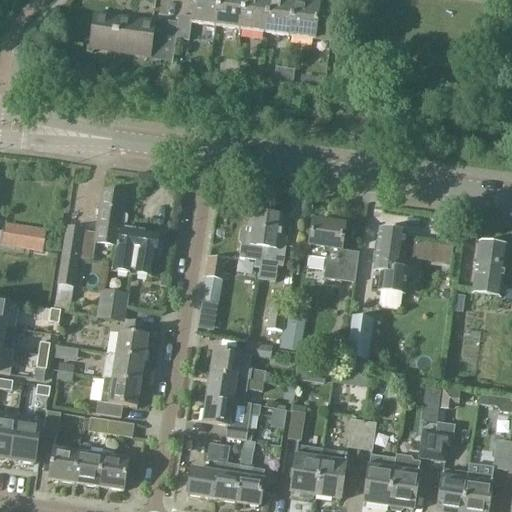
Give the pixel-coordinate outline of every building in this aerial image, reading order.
[(178,16),(177,27),(175,40),(188,42),(191,24),(215,27),(218,0),(193,0),(191,18),(178,16)] [(218,0),(215,27),(239,31),(243,0),(218,0)] [(243,0),(239,31),(264,34),(268,0),(243,0)] [(268,0),(264,34),(289,38),(294,2),(285,1),(285,0),(268,0)] [(304,0),(293,0),(294,2),(289,38),(331,43),(335,11),(319,9),(319,5),(310,4),(310,1),(304,0)] [(172,63),(175,40),(177,27),(97,16),(93,49),(146,56),(145,59),(172,63)] [(226,72),(234,74),(235,62),(227,61),(226,72)] [(246,64),(235,62),(234,74),(244,75),(246,64)] [(275,80),(283,81),(284,70),(276,68),(275,80)] [(295,71),(284,70),(283,81),(293,83),(295,71)] [(94,244),(116,247),(119,231),(120,225),(122,225),(126,223),(128,217),(124,213),(122,213),(126,194),(103,190),(94,244)] [(239,258),(260,262),(267,216),(250,213),(248,229),(244,228),(240,231),(238,242),(241,245),(239,258)] [(276,268),(282,269),(287,240),(281,239),(284,218),(267,216),(260,262),(257,281),(274,284),(276,268)] [(344,226),(312,222),(307,258),(326,261),(323,281),(354,285),(357,261),(339,258),(344,226)] [(2,246),(41,252),(45,232),(5,226),(2,246)] [(55,304),(70,306),(82,230),(67,227),(55,304)] [(158,237),(119,231),(116,247),(112,271),(151,278),(158,237)] [(406,235),(379,231),(372,272),(379,273),(376,292),(403,296),(407,272),(400,271),(406,235)] [(173,245),(165,244),(163,254),(162,253),(161,260),(160,260),(157,280),(167,282),(173,245)] [(433,246),(430,264),(450,267),(453,249),(433,246)] [(471,296),(500,301),(506,249),(478,246),(472,290),(471,296)] [(201,302),(217,305),(225,262),(209,259),(201,302)] [(101,292),(99,306),(125,310),(127,296),(101,292)] [(464,298),(454,297),(452,314),(462,315),(464,298)] [(0,305),(0,328),(3,329),(13,330),(16,308),(0,305)] [(99,306),(97,319),(124,323),(125,310),(99,306)] [(58,326),(60,313),(50,311),(48,324),(58,326)] [(267,332),(281,334),(284,313),(270,311),(267,332)] [(284,313),(281,334),(279,350),(297,352),(299,343),(301,344),(305,316),(284,313)] [(346,360),(344,374),(365,377),(366,363),(368,364),(374,322),(351,318),(345,360),(346,360)] [(119,332),(115,357),(144,361),(148,337),(141,336),(142,325),(127,322),(125,333),(119,332)] [(40,344),(38,357),(48,359),(50,346),(40,344)] [(251,358),(252,358),(270,361),(272,350),(246,345),(243,356),(251,358)] [(214,350),(210,375),(263,383),(265,374),(250,371),(252,358),(251,358),(243,356),(240,356),(241,355),(214,350)] [(36,370),(46,372),(48,359),(38,357),(36,370)] [(104,379),(104,380),(140,385),(144,361),(115,357),(112,380),(104,379)] [(58,373),(74,375),(75,367),(59,364),(58,373)] [(297,383),(304,384),(307,369),(300,367),(297,383)] [(73,382),(74,375),(58,373),(57,380),(73,382)] [(332,385),(342,387),(344,374),(334,373),(332,385)] [(261,394),(263,383),(210,375),(207,399),(244,404),(246,392),(261,394)] [(137,409),(140,385),(104,380),(100,403),(98,403),(96,415),(121,419),(123,407),(137,409)] [(0,391),(11,394),(13,384),(0,381),(0,391)] [(35,397),(48,399),(49,395),(49,389),(37,387),(35,397)] [(511,411),(511,401),(480,398),(478,407),(495,409),(500,414),(511,416),(511,411)] [(260,407),(244,404),(207,399),(203,423),(229,427),(231,414),(258,418),(260,407)] [(300,444),(305,416),(291,413),(287,442),(300,444)] [(46,414),(42,440),(56,442),(60,416),(46,414)] [(0,460),(10,462),(16,427),(17,418),(0,415),(0,460)] [(90,419),(88,433),(106,435),(108,422),(90,419)] [(134,426),(108,422),(106,435),(132,439),(134,426)] [(348,448),(359,450),(362,425),(352,423),(348,448)] [(374,426),(362,425),(359,450),(371,452),(374,426)] [(435,435),(431,462),(443,464),(445,453),(454,437),(453,437),(454,427),(436,425),(435,435)] [(10,462),(33,465),(38,431),(16,427),(10,462)] [(422,433),(418,461),(431,462),(435,435),(422,433)] [(244,443),(238,476),(239,476),(235,503),(260,507),(265,472),(251,470),(253,454),(255,454),(256,445),(244,443)] [(505,472),(508,455),(509,445),(497,444),(493,470),(493,471),(505,472)] [(207,462),(216,463),(219,446),(210,445),(207,462)] [(314,498),(315,498),(320,461),(321,453),(296,450),(290,494),(302,496),(303,500),(311,501),(314,498)] [(49,481),(74,485),(78,455),(53,451),(49,481)] [(103,458),(78,455),(74,485),(99,488),(103,458)] [(334,463),(320,461),(315,498),(339,501),(346,457),(335,455),(334,463)] [(363,505),(388,508),(395,460),(370,457),(363,505)] [(396,457),(395,460),(388,508),(389,508),(390,511),(401,511),(403,510),(412,511),(419,464),(413,463),(411,459),(396,457)] [(103,458),(99,488),(124,492),(128,462),(103,458)] [(466,482),(462,511),(486,511),(492,478),(493,471),(493,470),(468,466),(467,475),(466,482)] [(188,496),(211,499),(215,473),(192,469),(188,496)] [(442,471),(436,511),(462,511),(466,482),(467,475),(453,473),(442,471)] [(211,499),(235,503),(239,476),(215,473),(211,499)]
